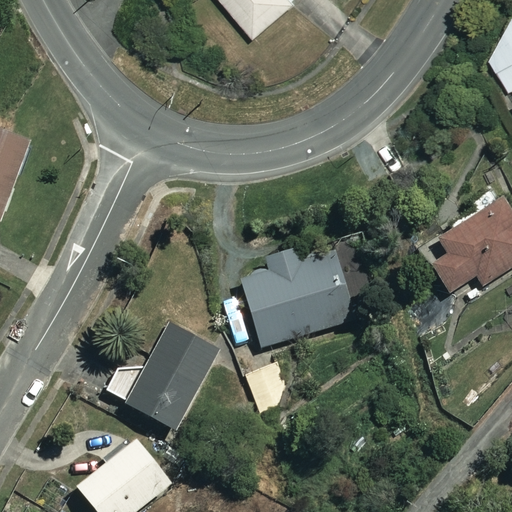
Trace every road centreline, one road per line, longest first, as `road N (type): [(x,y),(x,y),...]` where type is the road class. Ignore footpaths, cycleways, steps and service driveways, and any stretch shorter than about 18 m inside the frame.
road 1 (tertiary): [(441,0),(391,75),(325,131),(246,154),(211,152),(148,128)]
road 2 (residential): [(0,411),(148,128)]
road 3 (tertiary): [(148,128),(95,79),(43,0)]
road 4 (residential): [(511,407),(412,511)]
